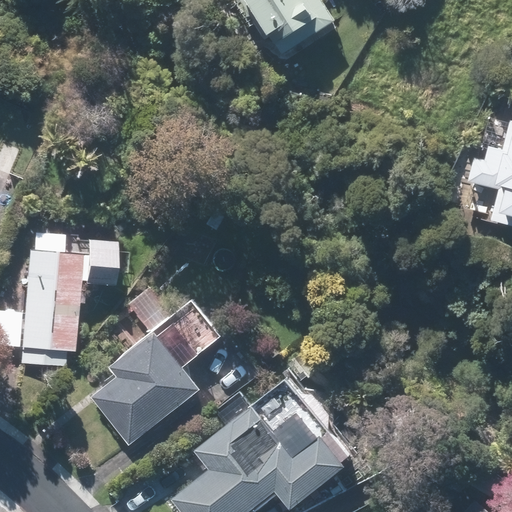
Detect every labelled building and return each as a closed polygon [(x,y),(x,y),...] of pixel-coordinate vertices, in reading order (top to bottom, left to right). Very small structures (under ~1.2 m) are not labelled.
[(340,19),(327,0),(246,0),(286,56),(340,19)] [(504,185),(497,214),(511,217),(511,126),(507,146),(492,142),(489,156),(480,154),(474,178),(504,185)] [(119,239),(91,237),(88,280),(116,282),(119,239)] [(84,250),(31,247),(24,344),(77,348),(84,250)] [(0,341),(19,342),(21,309),(0,308),(0,341)] [(97,396),(134,443),(208,385),(190,363),(208,349),(183,318),(166,332),(163,328),(117,364),(124,374),(97,396)] [(328,427),(300,449),(259,399),(199,446),(214,465),(176,495),(189,511),(246,511),(282,484),(296,502),(353,458),(328,427)] [(503,511),(479,493),(462,511),(503,511)]
